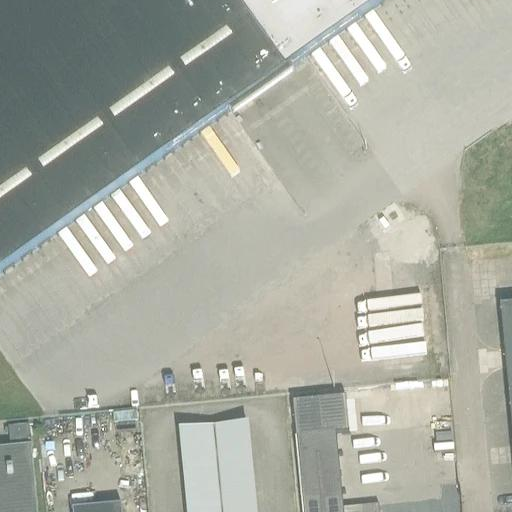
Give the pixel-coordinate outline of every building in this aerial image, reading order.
[(0,0),(0,277),(230,114),(232,113),(286,74),(305,61),(307,59),(389,0),(0,0)] [(511,305),(500,307),(504,352),(511,434),(511,305)] [(345,398),(292,403),(295,439),(302,511),(378,511),(378,506),(343,509),(336,436),(348,434),(345,398)] [(187,511),(255,511),(247,426),(180,432),(187,511)] [(0,511),(36,511),(29,427),(8,429),(10,449),(0,450),(0,511)]
